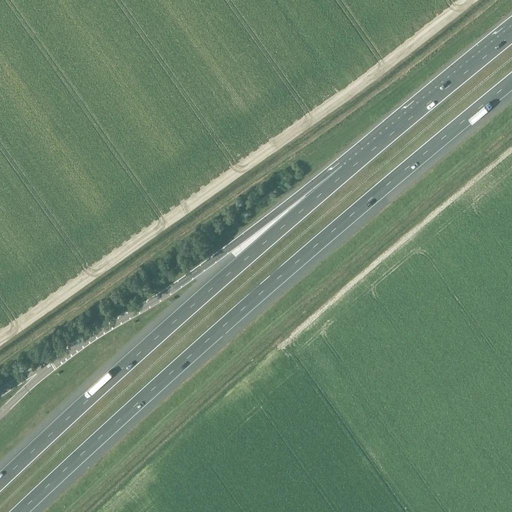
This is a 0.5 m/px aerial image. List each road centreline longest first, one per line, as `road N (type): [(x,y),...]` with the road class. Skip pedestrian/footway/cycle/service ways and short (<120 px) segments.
road 1 (motorway): [(20,511),(211,336),(511,81)]
road 2 (motorway): [(361,160),(0,482)]
road 3 (motorway): [(361,160),(338,163),(135,312)]
road 4 (motorway): [(511,35),(361,160)]
